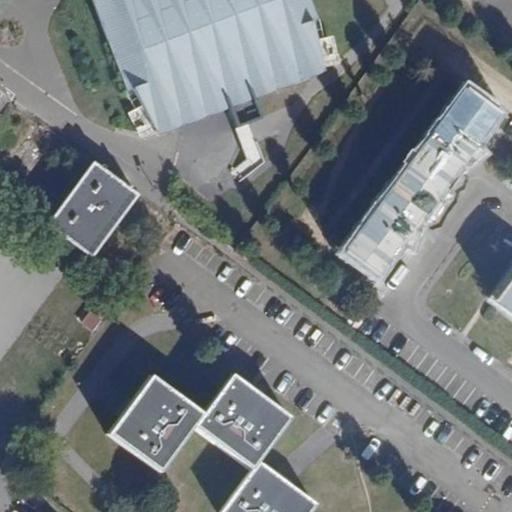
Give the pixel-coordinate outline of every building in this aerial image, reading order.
[(132,88),(158,135),(236,105),(322,72),(310,21),(315,19),(307,0),(91,0),(126,90),(132,88)] [(419,229),(415,226),(459,166),(464,170),(480,158),(471,150),(498,114),(463,89),(341,252),(375,278),(403,242),(412,248),(419,229)] [(90,257),(136,195),(90,163),(45,225),(90,257)] [(511,280),(496,303),(511,314),(511,280)] [(267,447),(288,418),(231,375),(210,404),(267,447)] [(108,434),(159,472),(193,427),(251,470),(219,511),(309,511),(315,505),(256,462),(267,447),(210,404),(202,415),(151,377),(108,434)]
